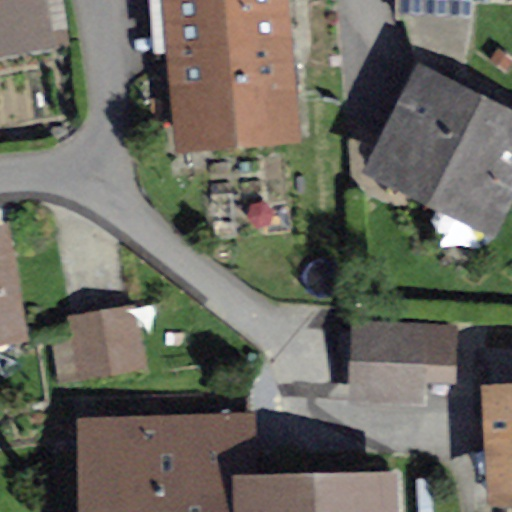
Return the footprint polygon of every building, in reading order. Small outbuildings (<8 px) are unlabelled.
[(0,0),(0,64),(45,56),(34,0),(0,0)] [(294,147),(277,0),(147,0),(166,161),(294,147)] [(463,86),(472,26),(480,26),(480,0),(389,0),(389,26),(398,26),(412,75),(443,90),(449,79),(463,86)] [(511,201),(511,110),(463,86),(449,79),(443,90),(412,75),(404,71),(349,181),(488,250),(511,201)] [(0,350),(19,346),(0,248),(0,350)] [(142,373),(130,310),(63,323),(67,341),(48,345),(57,390),(142,373)] [(449,390),(450,328),(341,326),(340,408),(416,409),(416,390),(449,390)] [(511,511),(511,392),(465,395),(472,511),(511,511)] [(248,484),(245,418),(64,425),(67,511),(216,511),(216,485),(248,484)] [(216,511),(385,511),(384,479),(248,484),(216,485),(216,511)]
